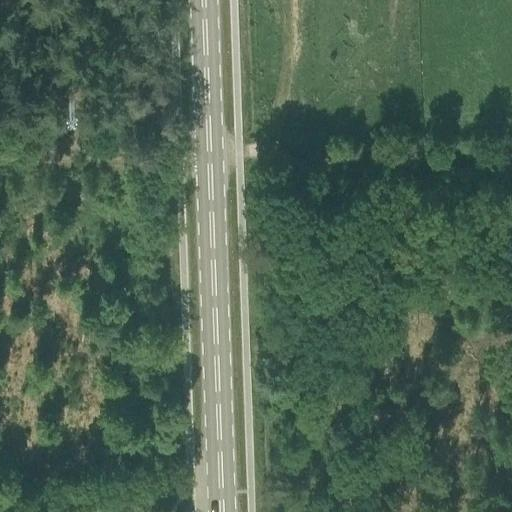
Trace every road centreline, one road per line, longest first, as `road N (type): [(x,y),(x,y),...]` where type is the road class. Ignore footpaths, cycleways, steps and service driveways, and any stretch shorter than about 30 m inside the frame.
road 1 (primary): [(223,511),(213,155)]
road 2 (track): [(511,154),(213,155)]
road 3 (unclassified): [(0,154),(213,155)]
road 4 (primary): [(213,155),(206,0)]
